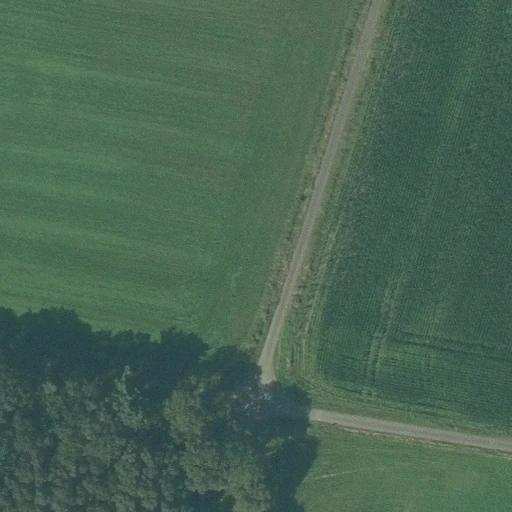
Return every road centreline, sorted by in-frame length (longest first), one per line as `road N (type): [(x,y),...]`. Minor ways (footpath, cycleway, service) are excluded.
road 1 (unclassified): [(511,446),(250,403),(377,0)]
road 2 (track): [(216,511),(250,403),(0,362)]
